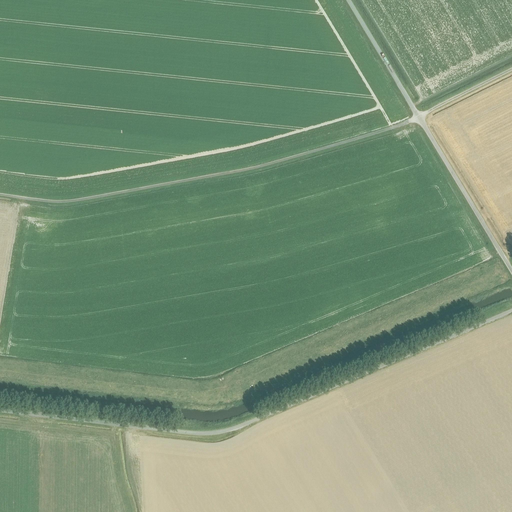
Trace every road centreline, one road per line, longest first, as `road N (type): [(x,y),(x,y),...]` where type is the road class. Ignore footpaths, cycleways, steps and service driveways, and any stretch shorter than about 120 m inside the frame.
road 1 (unclassified): [(0,410),(212,433),(511,311)]
road 2 (track): [(0,193),(53,201),(246,169),(418,116)]
road 3 (unclassified): [(511,271),(348,0)]
